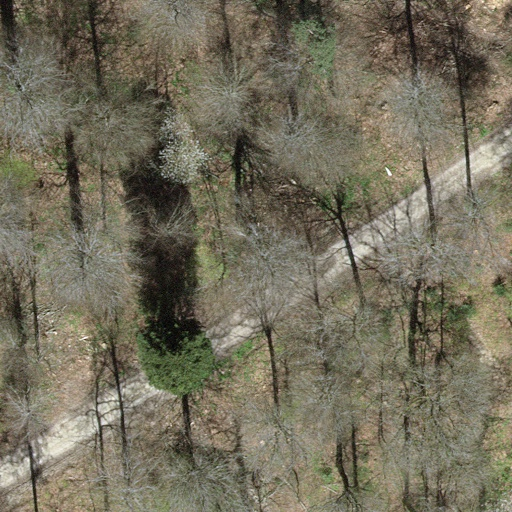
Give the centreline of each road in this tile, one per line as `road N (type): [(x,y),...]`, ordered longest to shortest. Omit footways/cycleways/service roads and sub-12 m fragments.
road 1 (track): [(0,483),(511,143)]
road 2 (track): [(378,0),(511,79)]
